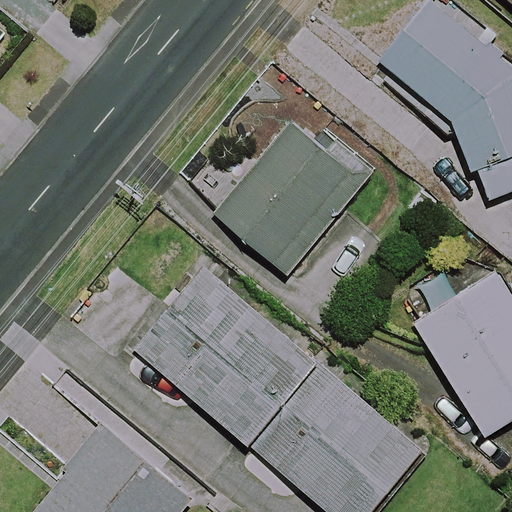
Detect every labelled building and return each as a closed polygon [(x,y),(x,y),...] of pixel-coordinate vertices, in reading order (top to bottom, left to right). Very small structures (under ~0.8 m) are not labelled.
[(511,78),(502,63),(422,1),(380,62),(441,117),(497,204),(511,197),(511,78)] [(372,174),(298,112),(213,213),(287,276),(372,174)] [(369,511),(422,449),(201,264),(131,348),(327,511),(369,511)] [(511,419),(511,298),(492,270),(412,324),(488,435),(511,419)] [(178,511),(189,499),(102,425),(27,511),(178,511)]
